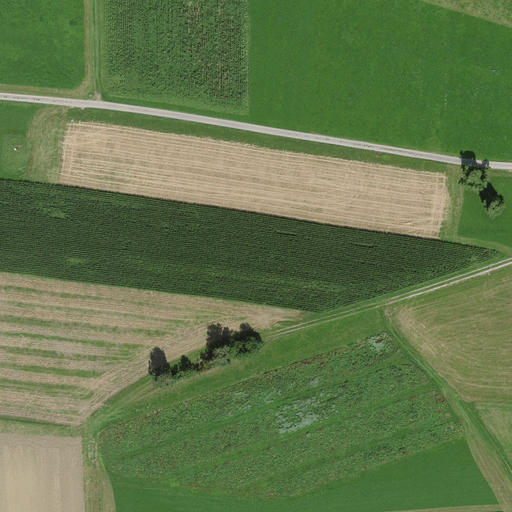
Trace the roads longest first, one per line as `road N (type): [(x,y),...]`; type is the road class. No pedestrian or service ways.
road 1 (track): [(511,166),(0,95)]
road 2 (track): [(511,259),(397,298),(385,313),(392,331),(463,406),(511,481)]
road 3 (track): [(397,298),(267,339)]
